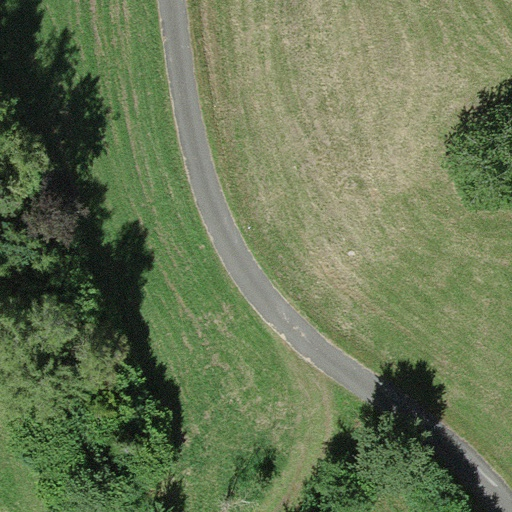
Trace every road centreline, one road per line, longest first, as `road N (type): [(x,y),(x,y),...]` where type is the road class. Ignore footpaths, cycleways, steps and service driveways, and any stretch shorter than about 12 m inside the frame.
road 1 (unclassified): [(491,511),(403,417),(332,368),(245,269),(183,136),(168,0)]
road 2 (track): [(289,511),(332,368)]
